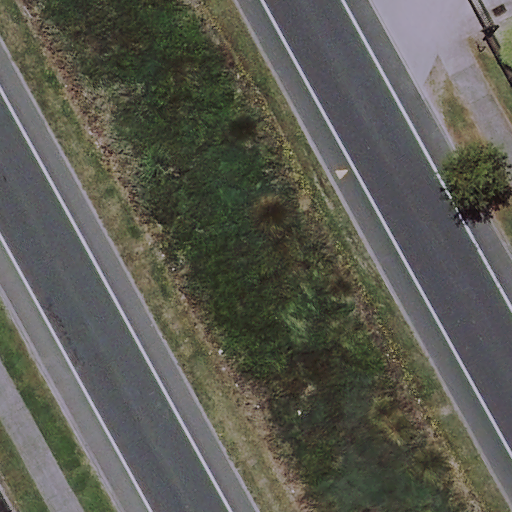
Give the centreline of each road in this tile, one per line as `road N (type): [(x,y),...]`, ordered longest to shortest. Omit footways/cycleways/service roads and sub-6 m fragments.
road 1 (tertiary): [(297,0),(511,386)]
road 2 (tertiary): [(191,511),(0,156)]
